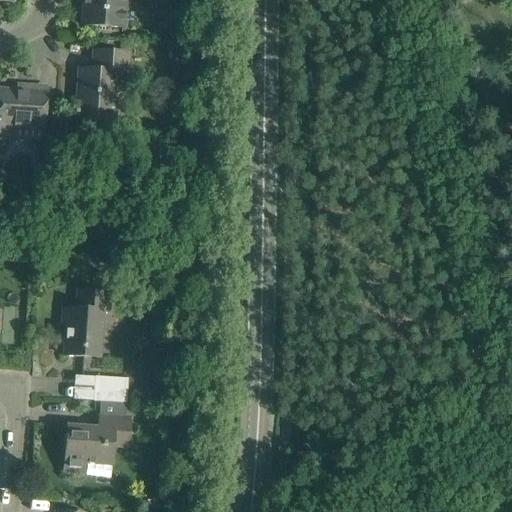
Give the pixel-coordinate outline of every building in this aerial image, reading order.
[(124,0),(84,0),(82,26),(123,29),(124,0)] [(128,54),(114,53),(94,52),(93,71),(79,70),(76,122),(114,124),(117,74),(127,74),(128,54)] [(43,129),(45,109),(46,89),(29,88),(28,93),(0,91),(0,139),(17,141),(18,127),(43,129)] [(52,160),(53,138),(40,137),(39,159),(52,160)] [(165,225),(171,225),(172,213),(169,213),(169,214),(157,213),(156,228),(165,228),(165,225)] [(25,249),(9,248),(8,262),(24,263),(25,249)] [(63,309),(62,315),(66,315),(63,357),(83,358),(84,349),(100,350),(103,313),(108,313),(110,294),(77,292),(76,310),(63,309)] [(95,378),(93,402),(126,404),(128,380),(95,378)] [(130,418),(119,417),(99,416),(98,430),(67,428),(63,472),(83,473),(84,464),(111,466),(112,448),(128,449),(130,418)]
